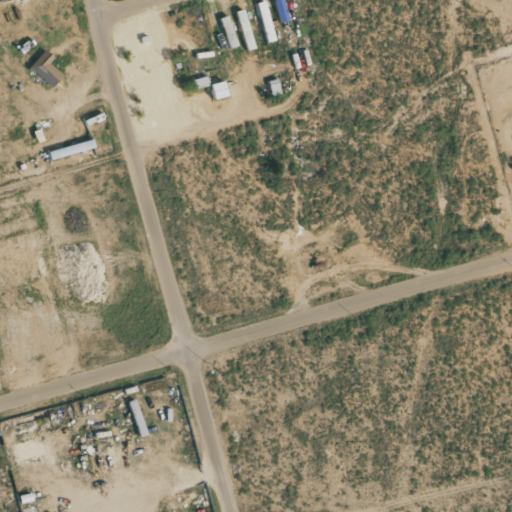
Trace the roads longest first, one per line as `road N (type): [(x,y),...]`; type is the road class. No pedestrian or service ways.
road 1 (residential): [(0,402),(511,258)]
road 2 (residential): [(224,511),(88,0)]
